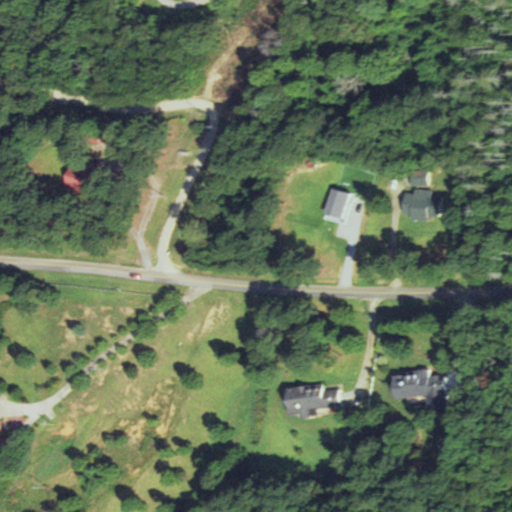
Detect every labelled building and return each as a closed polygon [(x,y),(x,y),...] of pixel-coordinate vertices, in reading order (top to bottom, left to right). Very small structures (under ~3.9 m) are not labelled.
[(63,187),(90,194),(97,167),(70,160),(63,187)] [(428,172),(413,172),(413,185),(428,185),(428,172)] [(352,194),(333,188),(324,216),(343,222),(352,194)] [(416,189),(414,195),(407,193),(402,217),(430,222),(431,217),(439,218),(444,195),(416,189)] [(429,396),(430,409),(450,407),(446,374),(432,375),(431,369),(394,374),(397,399),(429,396)] [(342,408),(339,382),(287,389),(290,416),(342,408)]
